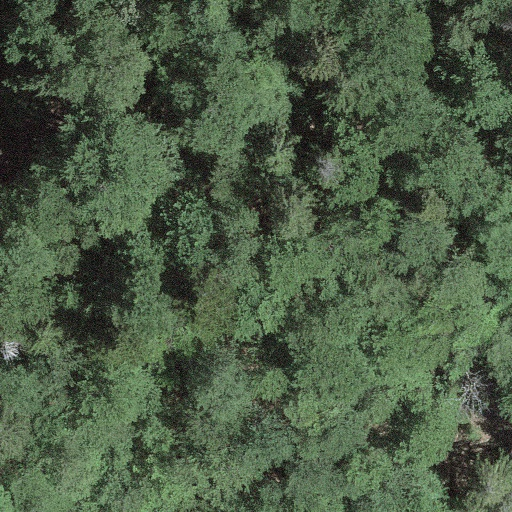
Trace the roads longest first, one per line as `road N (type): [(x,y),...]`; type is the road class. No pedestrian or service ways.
road 1 (track): [(511,303),(378,378),(17,511)]
road 2 (track): [(0,150),(253,0)]
